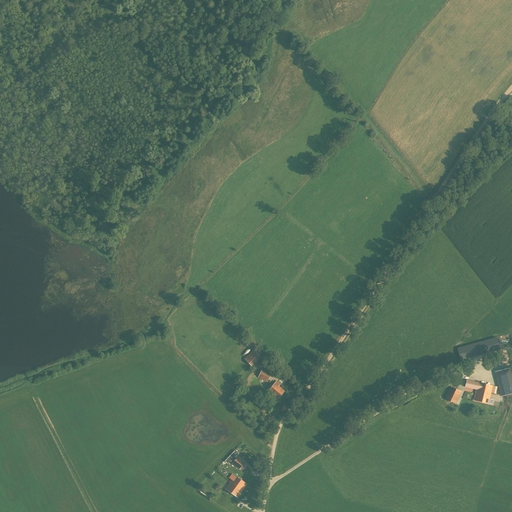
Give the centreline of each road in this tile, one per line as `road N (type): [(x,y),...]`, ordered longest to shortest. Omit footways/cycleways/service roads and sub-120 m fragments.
road 1 (unclassified): [(262,511),(267,486),(419,385),(504,360)]
road 2 (track): [(434,202),(311,382)]
road 3 (track): [(273,448),(171,349),(170,338)]
road 4 (track): [(511,89),(434,202)]
road 5 (track): [(281,13),(365,117)]
